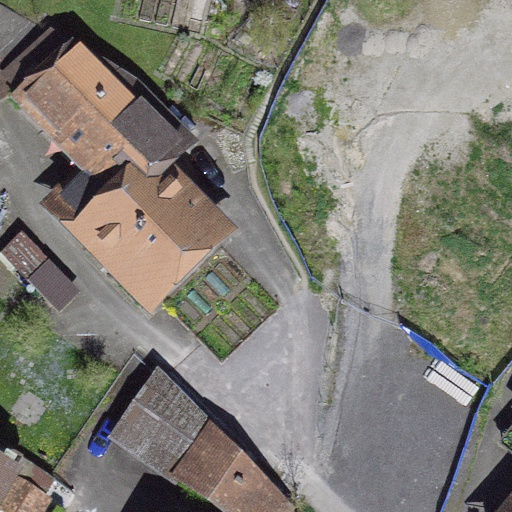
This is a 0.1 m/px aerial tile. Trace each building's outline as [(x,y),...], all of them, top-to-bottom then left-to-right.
[(0,96),(10,86),(96,173),(64,204),(154,296),(211,240),(150,178),(189,140),(137,87),(79,53),(50,31),(49,33),(0,4),(0,96)] [(116,437),(178,481),(211,432),(157,378),(116,437)] [(511,511),(511,430),(502,443),(511,451),(511,511)] [(290,511),(211,432),(178,481),(222,511),(290,511)] [(0,493),(19,462),(0,450),(0,493)]
